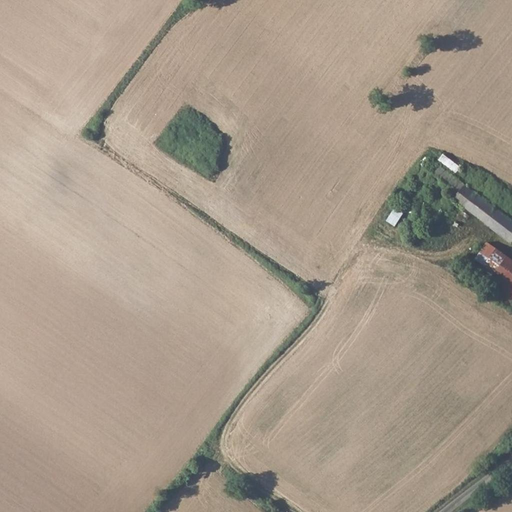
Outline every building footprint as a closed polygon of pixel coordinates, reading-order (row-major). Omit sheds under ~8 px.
[(444,154),(440,160),(458,171),(462,165),(444,154)] [(461,190),(465,184),(448,171),(444,178),(461,190)] [(461,193),(456,200),(486,223),(497,209),(466,185),(461,193)] [(396,225),(404,212),(396,207),(388,220),(396,225)] [(511,220),(497,209),(486,223),(511,243),(511,242),(511,220)]
